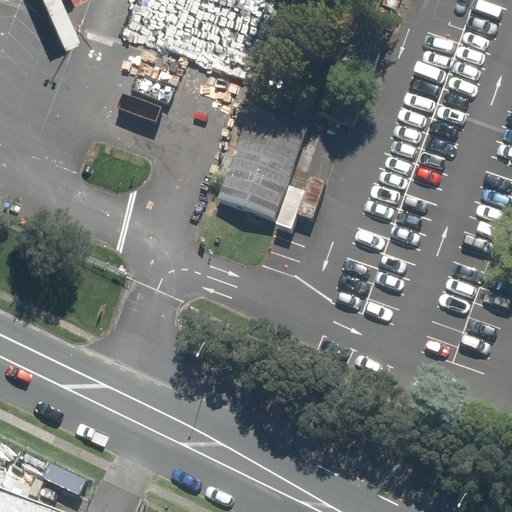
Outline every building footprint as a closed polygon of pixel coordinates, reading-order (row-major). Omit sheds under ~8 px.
[(274,226),(306,136),(250,116),(219,206),(274,226)] [(0,191),(0,212),(30,224),(37,206),(0,191)] [(324,208),(306,202),(292,241),(310,248),(324,208)] [(402,368),(394,386),(439,406),(447,388),(402,368)] [(0,511),(53,511),(0,491),(0,511)]
